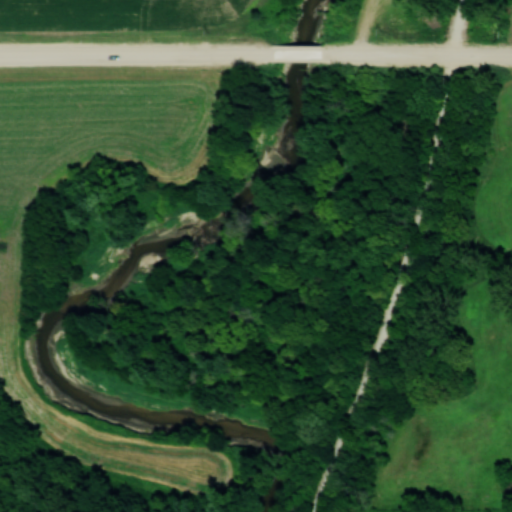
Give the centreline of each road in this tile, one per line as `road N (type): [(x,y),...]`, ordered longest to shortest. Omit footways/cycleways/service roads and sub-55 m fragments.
road 1 (residential): [(278,51),(0,52)]
road 2 (residential): [(511,56),(331,53)]
